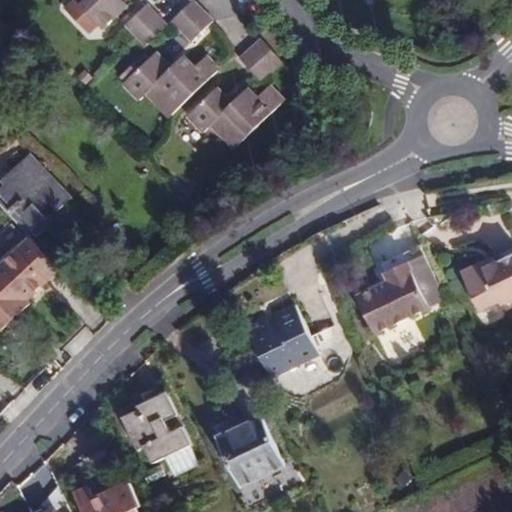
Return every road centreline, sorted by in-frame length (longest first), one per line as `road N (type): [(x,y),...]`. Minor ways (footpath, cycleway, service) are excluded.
road 1 (tertiary): [(0,465),(65,387),(174,287),(424,145)]
road 2 (residential): [(427,95),(325,48),(306,31),(296,0)]
